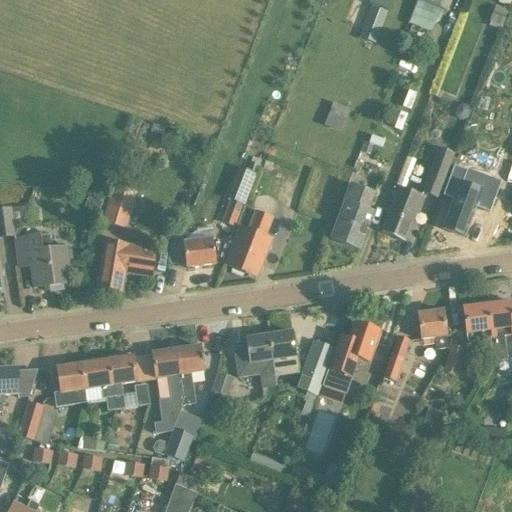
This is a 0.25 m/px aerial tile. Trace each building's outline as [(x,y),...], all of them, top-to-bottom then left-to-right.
[(324,16),(328,0),(294,0),(313,6),(311,12),(324,16)] [(416,0),(416,1),(447,13),(451,0),(416,0)] [(387,13),(371,6),(359,38),(375,44),(387,13)] [(508,11),(495,6),(489,22),(502,27),(508,11)] [(348,110),(333,104),(327,121),(342,127),(348,110)] [(242,140),(246,115),(232,113),(229,138),(242,140)] [(476,144),(466,165),(499,181),(509,160),(476,144)] [(453,154),(439,149),(421,193),(436,199),(453,154)] [(415,161),(406,157),(395,187),(398,188),(381,233),(405,242),(422,197),(404,190),(415,161)] [(243,205),(254,174),(238,168),(227,199),(243,205)] [(481,191),(460,183),(443,229),(464,237),(481,191)] [(375,194),(349,184),(342,203),(344,204),(330,240),(359,250),(373,213),(369,211),(375,194)] [(102,224),(127,231),(138,194),(113,187),(102,224)] [(243,205),(230,201),(221,223),(235,228),(243,205)] [(17,230),(26,208),(11,210),(11,209),(0,210),(0,238),(14,237),(15,237),(15,236),(17,230)] [(273,218),(255,211),(247,230),(240,227),(224,266),(257,279),(272,240),(265,237),(273,218)] [(15,237),(14,237),(18,269),(30,267),(33,289),(66,285),(63,266),(69,266),(66,247),(50,249),(49,236),(40,236),(27,237),(25,229),(17,230),(15,236),(15,237)] [(215,265),(212,239),(182,243),(185,269),(215,265)] [(156,250),(104,241),(96,290),(121,294),(125,274),(132,275),(151,278),(156,250)] [(490,333),(491,341),(493,354),(494,362),(506,360),(503,338),(511,336),(511,311),(511,303),(486,306),(490,333)] [(490,333),(486,306),(462,309),(466,336),(490,333)] [(446,339),(442,312),(417,316),(420,342),(433,340),(435,351),(448,349),(446,339)] [(379,332),(355,324),(349,340),(340,337),(323,385),(345,393),(357,358),(368,362),(379,332)] [(275,379),(299,375),(292,332),(269,336),(272,360),(274,370),(275,379)] [(274,370),(272,360),(269,336),(245,340),(247,353),(235,355),(238,378),(265,374),(267,387),(276,386),(275,379),(274,370)] [(409,342),(397,338),(383,379),(394,383),(409,342)] [(491,341),(480,342),(483,355),(493,354),(491,341)] [(336,350),(314,342),(296,390),(318,397),(336,350)] [(199,347),(175,351),(183,401),(182,401),(180,408),(196,405),(191,376),(203,374),(199,347)] [(463,350),(451,347),(443,373),(456,377),(463,350)] [(174,422),(176,417),(180,408),(182,401),(183,401),(175,351),(151,355),(155,381),(169,379),(173,398),(158,401),(162,423),(154,424),(156,435),(171,433),(174,422)] [(118,357),(119,360),(108,361),(112,388),(115,411),(124,409),(121,386),(137,384),(133,357),(130,358),(129,355),(119,356),(118,357)] [(86,364),(80,365),(84,392),(101,389),(102,400),(105,400),(106,412),(115,411),(112,388),(108,361),(97,363),(97,360),(96,360),(86,361),(86,362),(86,364)] [(86,404),(84,392),(80,365),(56,369),(59,393),(53,394),(55,409),(86,404)] [(17,374),(17,371),(0,371),(0,413),(2,413),(2,406),(5,406),(4,398),(17,397),(17,401),(28,400),(29,401),(37,373),(36,373),(17,374)] [(226,397),(233,377),(217,371),(210,391),(226,397)] [(149,405),(146,386),(133,387),(136,407),(149,405)] [(43,409),(28,404),(18,437),(33,441),(43,409)] [(305,448),(323,452),(331,412),(313,409),(305,448)] [(183,464),(192,438),(174,432),(164,457),(183,464)] [(97,440),(80,438),(76,449),(95,452),(97,440)] [(155,453),(161,455),(162,456),(167,444),(159,441),(155,443),(153,448),(155,453)] [(52,453),(33,449),(31,463),(50,466),(52,453)] [(77,456),(58,454),(56,467),(75,470),(77,456)] [(102,460),(83,457),(81,470),(100,473),(102,460)] [(196,458),(193,466),(201,470),(205,461),(196,458)] [(0,489),(8,465),(0,462),(0,489)] [(409,495),(421,500),(434,467),(422,462),(409,495)] [(144,466),(125,463),(123,476),(142,479),(144,466)] [(147,480),(175,484),(176,484),(178,473),(179,469),(168,466),(167,469),(149,467),(147,480)] [(189,511),(197,495),(174,485),(164,511),(189,511)] [(30,511),(12,503),(7,511),(30,511)]
